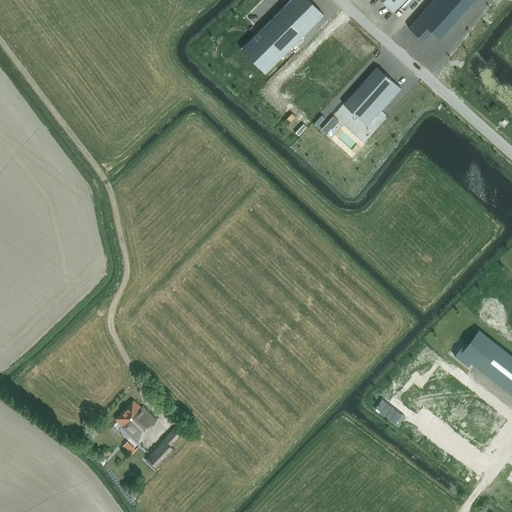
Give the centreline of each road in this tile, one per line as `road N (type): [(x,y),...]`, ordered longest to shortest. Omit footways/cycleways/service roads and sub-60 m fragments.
road 1 (track): [(0,40),(112,197),(127,267),(111,313),(114,336)]
road 2 (unclassified): [(339,0),(511,153)]
